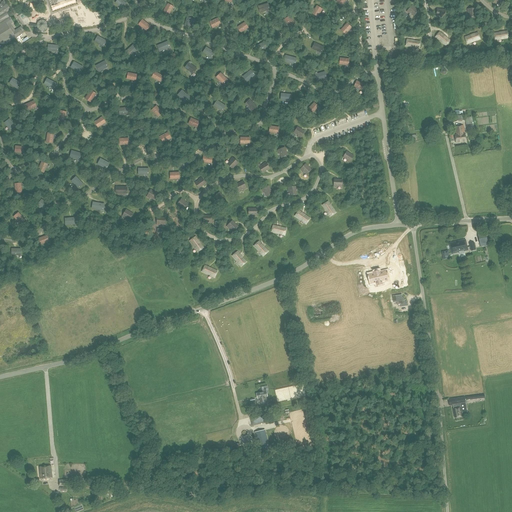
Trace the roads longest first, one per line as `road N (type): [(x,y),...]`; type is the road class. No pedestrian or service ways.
road 1 (unclassified): [(0,377),(89,353),(274,281),(362,229),(412,224)]
road 2 (unclassified): [(412,224),(447,511)]
road 3 (unknown): [(206,307),(246,435)]
